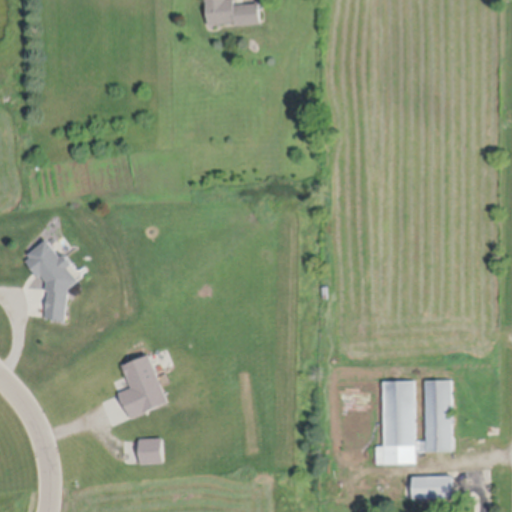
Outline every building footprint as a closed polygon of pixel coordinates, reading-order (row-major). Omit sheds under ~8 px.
[(236,0),(236,4),(261,3),(262,23),(237,25),(237,23),(210,24),(208,2),(207,2),(206,0),(236,0)] [(49,283),(44,276),(41,279),(37,274),(38,273),(29,261),(33,258),(30,255),(49,241),(52,244),(55,241),(58,245),(55,248),(63,258),(66,255),(74,265),(70,268),(81,282),(72,290),(68,323),(55,321),(55,320),(48,319),(51,291),(48,291),(49,283)] [(134,388),(128,376),(129,375),(125,366),(151,355),(171,403),(134,420),(128,405),(126,405),(121,393),(134,388)] [(386,447),(385,382),(417,382),(418,441),(428,441),(427,381),(453,381),(455,451),(418,452),(418,464),(386,465),(386,464),(379,464),(378,447),(386,447)] [(142,440),(165,439),(166,464),(144,465),(142,440)] [(415,478),(455,477),(456,499),(416,500),(415,478)]
